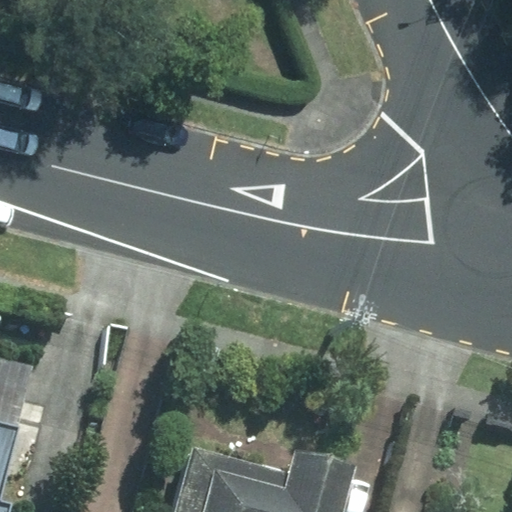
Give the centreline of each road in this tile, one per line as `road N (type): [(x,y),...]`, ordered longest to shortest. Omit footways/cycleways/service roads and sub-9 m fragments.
road 1 (residential): [(511,230),(441,234),(249,213),(0,148)]
road 2 (residential): [(511,133),(431,0)]
